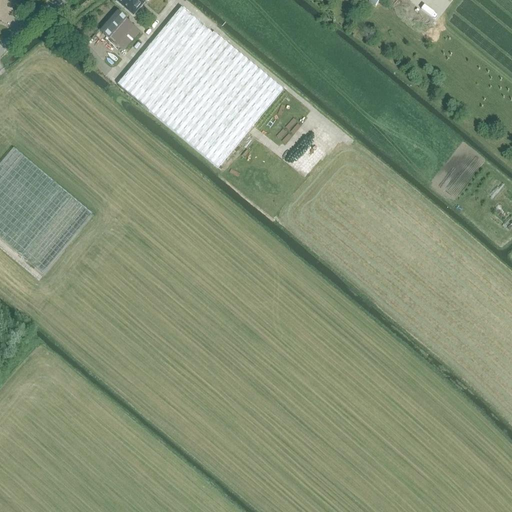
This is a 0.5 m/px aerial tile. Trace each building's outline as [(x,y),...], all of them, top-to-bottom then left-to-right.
[(117,0),(116,2),(133,17),(144,5),(143,5),(137,0),(117,0)] [(282,92),(183,10),(119,86),(218,169),(282,92)] [(116,11),(99,30),(117,46),(134,27),(116,11)] [(156,11),(147,23),(153,27),(162,16),(156,11)] [(74,31),(89,43),(97,33),(82,21),(74,31)] [(335,136),(329,146),(346,157),(353,147),(335,136)] [(92,215),(14,150),(0,165),(0,238),(43,274),(92,215)]
